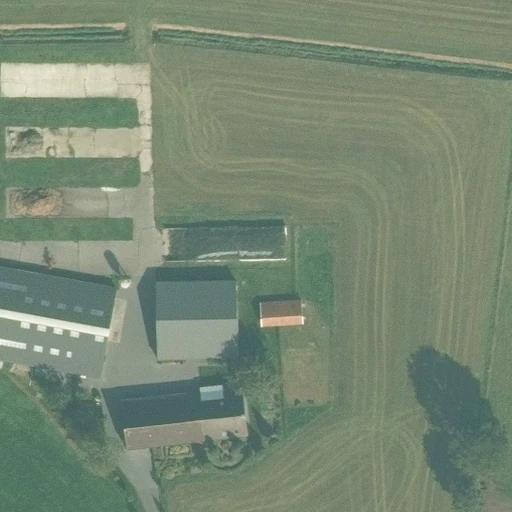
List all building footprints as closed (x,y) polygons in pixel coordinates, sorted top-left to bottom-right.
[(108,168),(125,161),(123,143),(116,125),(114,116),(93,119),(81,124),(77,116),(61,118),(64,138),(52,111),(45,112),(24,120),(17,121),(0,127),(0,199),(6,199),(5,190),(47,185),(49,184),(43,170),(58,163),(64,178),(65,184),(68,191),(86,188),(110,178),(108,168)] [(99,216),(113,215),(113,198),(98,198),(99,216)] [(276,226),(176,228),(176,261),(256,259),(256,262),(276,262),(276,226)] [(0,269),(0,361),(100,379),(116,290),(0,269)] [(238,361),(235,282),(155,283),(157,362),(238,361)] [(259,304),(261,330),(303,326),(300,300),(259,304)] [(199,392),(121,401),(126,451),(247,437),(240,382),(222,384),(223,386),(199,388),(199,392)]
